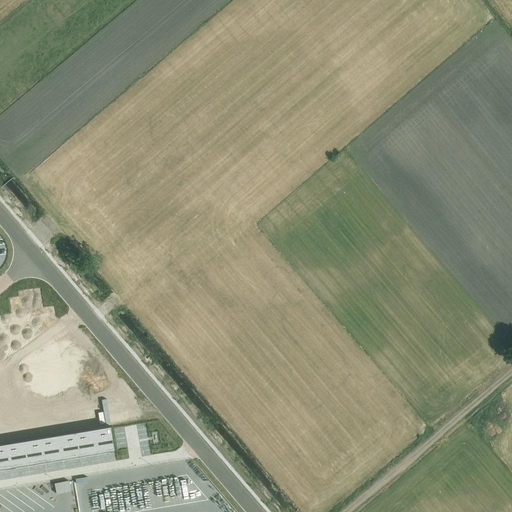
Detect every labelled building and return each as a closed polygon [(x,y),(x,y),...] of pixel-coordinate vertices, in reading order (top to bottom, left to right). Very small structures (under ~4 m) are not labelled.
[(68,336),(0,347),(0,444),(111,426),(103,381),(74,386),(66,337),(69,337),(68,336)] [(111,427),(94,429),(98,453),(115,450),(111,427)] [(94,429),(76,432),(80,456),(98,453),(94,429)] [(76,432),(59,435),(63,459),(80,456),(76,432)] [(59,435),(42,438),(46,462),(63,459),(59,435)] [(42,438),(24,441),(28,465),(46,462),(42,438)] [(24,441),(7,444),(11,468),(28,465),(24,441)] [(7,444),(0,445),(0,469),(11,468),(7,444)]
